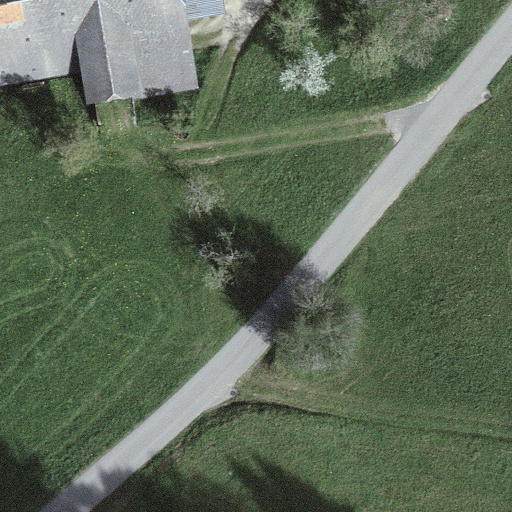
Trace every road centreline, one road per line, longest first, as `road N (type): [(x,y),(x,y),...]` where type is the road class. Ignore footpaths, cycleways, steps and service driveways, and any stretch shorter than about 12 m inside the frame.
road 1 (unclassified): [(511,30),(251,339),(61,511)]
road 2 (track): [(0,151),(138,152),(173,140),(195,125),(220,69),(228,0)]
road 3 (track): [(213,376),(511,425)]
